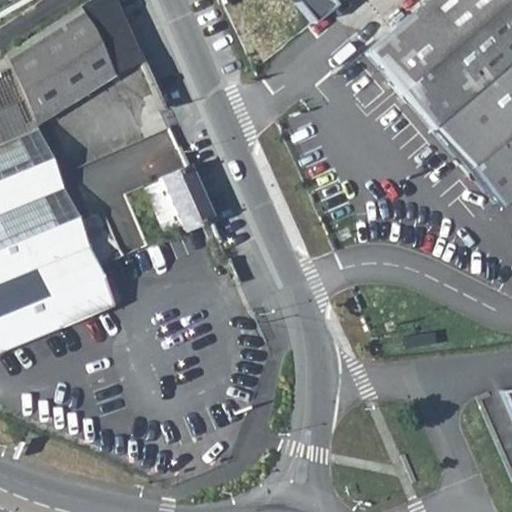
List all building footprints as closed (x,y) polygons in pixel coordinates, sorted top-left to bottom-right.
[(84,0),(79,3),(109,72),(141,59),(115,0),(84,0)] [(292,0),(312,24),(341,0),(292,0)] [(511,0),(425,0),(366,51),(495,202),(511,187),(511,0)] [(109,72),(79,3),(2,53),(4,56),(8,67),(15,81),(20,93),(74,59),(84,53),(97,81),(109,74),(109,72)] [(84,53),(74,59),(20,93),(32,121),(97,81),(84,53)] [(4,56),(0,57),(0,69),(8,67),(4,56)] [(64,194),(36,130),(0,144),(0,282),(66,256),(89,247),(64,194)] [(178,144),(150,157),(161,181),(179,223),(181,228),(192,224),(197,237),(216,229),(185,158),(178,144)] [(162,231),(179,223),(161,181),(143,188),(162,231)] [(181,228),(187,242),(197,237),(192,224),(181,228)] [(89,247),(66,256),(78,288),(102,279),(89,247)] [(66,256),(0,282),(0,350),(115,305),(102,279),(78,288),(66,256)] [(511,389),(495,391),(511,432),(511,389)]
